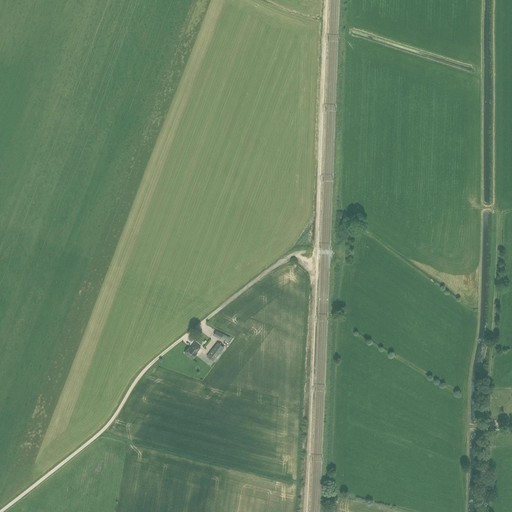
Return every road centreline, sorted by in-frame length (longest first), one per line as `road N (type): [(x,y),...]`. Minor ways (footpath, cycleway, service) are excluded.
road 1 (unclassified): [(0,511),(102,430),(144,369),(207,318)]
road 2 (track): [(486,425),(497,210)]
road 3 (track): [(207,318),(280,260),(309,252)]
